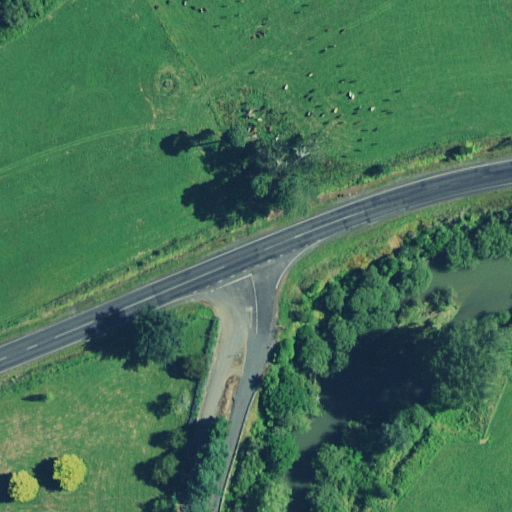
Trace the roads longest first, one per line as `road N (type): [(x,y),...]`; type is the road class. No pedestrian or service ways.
road 1 (trunk): [(511,173),(402,199),(248,257)]
road 2 (trunk): [(248,257),(0,362)]
road 3 (unclassified): [(216,511),(257,354),(260,313),(248,257)]
